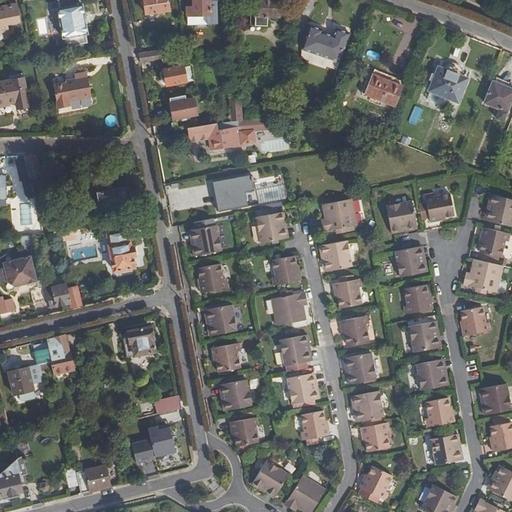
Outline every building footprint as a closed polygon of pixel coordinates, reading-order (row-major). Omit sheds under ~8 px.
[(82,4),(81,0),(62,0),(64,8),(61,9),(66,38),(69,38),(70,45),(89,42),(88,34),(90,33),(89,23),(90,22),(89,15),(87,15),(85,4),(82,4)] [(170,0),(143,0),(142,0),(144,8),(147,8),(148,14),(172,9),(170,0)] [(208,15),(209,22),(219,22),(217,0),(195,0),(196,7),(190,7),(190,15),(208,15)] [(258,0),(258,15),(271,16),(282,16),(282,0),(258,0)] [(0,31),(8,30),(8,25),(21,23),(17,4),(0,7),(0,31)] [(270,26),(271,16),(258,15),(253,14),(252,25),(270,26)] [(306,46),(343,60),(353,31),(340,27),(337,34),(326,31),(327,28),(313,23),(306,46)] [(265,54),(270,54),(273,50),(270,44),(265,44),(262,49),(265,54)] [(169,50),(141,54),(143,62),(166,59),(171,58),(169,50)] [(184,67),(183,56),(171,58),(166,59),(167,70),(165,70),(162,72),(163,79),(168,81),(169,86),(188,83),(186,67),(184,67)] [(467,73),(466,69),(465,67),(462,64),(460,63),(458,63),(456,62),(453,63),(451,64),(448,66),(446,69),(465,77),(467,73)] [(446,69),(441,67),(431,91),(433,91),(451,99),(461,103),(470,79),(465,77),(446,69)] [(376,70),(374,74),(404,87),(406,82),(376,70)] [(404,87),(374,74),(370,73),(363,93),(396,106),(404,87)] [(87,77),(75,79),(66,81),(66,83),(55,85),(59,107),(70,105),(70,101),(91,97),(87,77)] [(500,77),(498,83),(510,88),(511,82),(500,77)] [(24,78),(9,80),(0,81),(0,105),(15,103),(16,108),(29,105),(24,78)] [(498,119),(505,122),(511,105),(511,88),(510,88),(498,83),(496,82),(487,104),(501,110),(498,119)] [(451,99),(433,91),(430,99),(448,106),(451,99)] [(195,98),(196,94),(195,92),(171,97),(175,118),(199,114),(196,98),(195,98)] [(251,119),(267,118),(267,110),(244,112),(243,98),(232,99),(234,121),(242,120),(251,119)] [(272,128),(271,117),(267,118),(251,119),(252,130),(258,129),(272,128)] [(251,119),(242,120),(244,130),(252,130),(251,119)] [(259,139),(258,129),(252,130),(244,130),(242,120),(234,121),(190,128),(192,139),(205,138),(207,153),(209,156),(228,152),(227,146),(234,145),(236,143),(246,141),(247,144),(256,142),(259,139)] [(155,125),(156,133),(171,131),(169,123),(155,125)] [(37,155),(27,155),(28,159),(33,182),(43,180),(37,155)] [(20,161),(26,186),(34,185),(33,182),(28,159),(20,161)] [(8,175),(0,175),(0,197),(9,197),(8,175)] [(215,182),(221,218),(237,214),(260,210),(252,175),(215,182)] [(112,182),(98,185),(99,192),(103,210),(126,206),(123,188),(114,190),(112,182)] [(28,199),(37,197),(34,185),(26,186),(28,199)] [(431,221),(438,220),(438,217),(455,214),(450,192),(434,195),(426,197),(427,201),(420,203),(423,218),(430,216),(431,221)] [(494,204),(490,220),(511,225),(511,198),(492,193),(490,203),(494,204)] [(325,230),(339,227),(347,226),(358,224),(353,197),(323,203),(326,218),(323,219),(325,230)] [(393,232),(401,231),(401,227),(418,223),(413,199),(388,204),(393,232)] [(486,219),(490,220),(494,204),(490,203),(486,219)] [(134,217),(139,218),(141,214),(139,210),(135,209),(132,213),(134,217)] [(263,242),(286,237),(283,221),(288,220),(286,211),(258,216),(263,242)] [(219,224),(195,229),(198,246),(194,246),(196,255),(224,250),(219,224)] [(503,256),(507,240),(510,232),(486,226),(484,234),(486,234),(481,250),(503,256)] [(76,229),(54,232),(57,241),(77,238),(76,229)] [(108,233),(111,246),(122,243),(123,249),(132,247),(128,229),(108,233)] [(26,247),(35,246),(33,235),(24,236),(26,247)] [(326,253),(329,269),(353,264),(348,239),(321,244),(323,253),(326,253)] [(122,243),(111,246),(117,270),(136,266),(134,256),(136,253),(135,249),(132,247),(123,249),(122,243)] [(420,245),(396,250),(401,276),(429,270),(427,262),(424,263),(420,245)] [(36,302),(48,298),(43,278),(40,263),(34,264),(31,257),(30,253),(21,255),(19,257),(16,258),(14,257),(4,260),(5,265),(2,265),(0,269),(0,276),(1,279),(8,284),(8,286),(12,289),(14,288),(16,284),(20,283),(22,281),(25,280),(31,284),(33,284),(36,280),(37,279),(39,287),(32,289),(36,302)] [(277,275),(279,283),(302,278),(301,271),(299,271),(296,254),(274,259),(277,275)] [(40,263),(38,255),(31,257),(34,264),(40,263)] [(498,291),(505,265),(503,265),(476,258),(472,272),(469,271),(466,283),(479,286),(488,289),(498,291)] [(202,291),(226,286),(225,279),(222,262),(200,266),(203,283),(201,283),(202,291)] [(66,303),(67,308),(73,307),(68,287),(67,283),(54,286),(51,276),(43,278),(48,298),(51,307),(66,303)] [(354,279),(342,281),(334,283),(336,291),(338,291),(341,307),(363,303),(359,287),(357,278),(354,279)] [(408,304),(410,312),(434,307),(432,299),(430,300),(427,283),(405,288),(408,304)] [(68,287),(73,307),(83,304),(77,285),(68,287)] [(294,294),(284,296),(273,298),(279,324),(306,318),(304,304),(307,303),(306,291),(294,294)] [(13,296),(0,297),(0,312),(15,311),(13,296)] [(212,324),(208,325),(210,334),(237,329),(233,304),(209,307),(212,324)] [(490,333),(488,324),(485,308),(463,312),(467,329),(464,329),(466,337),(490,333)] [(370,339),(367,323),(366,316),(342,320),(343,327),(345,327),(348,343),(370,339)] [(415,351),(439,346),(436,330),(439,329),(437,320),(435,320),(431,321),(410,325),(415,351)] [(156,349),(151,325),(133,328),(132,330),(124,332),(128,355),(156,349)] [(66,334),(47,338),(48,342),(49,348),(52,360),(54,372),(74,368),(66,334)] [(286,364),(309,360),(306,344),(310,343),(309,334),(281,339),(286,364)] [(49,348),(48,342),(35,345),(36,351),(49,348)] [(238,349),(236,342),(212,346),(214,354),(216,353),(219,370),(241,366),(238,349)] [(49,348),(36,351),(39,363),(41,363),(52,360),(49,348)] [(373,352),(349,356),(353,374),(349,374),(350,383),(378,377),(373,352)] [(495,353),(481,354),(481,364),(496,362),(495,353)] [(445,376),(441,358),(416,363),(422,389),(450,384),(449,376),(445,376)] [(33,383),(44,380),(41,363),(39,363),(9,370),(14,394),(35,389),(33,383)] [(315,390),(312,373),(288,377),(293,402),(320,397),(319,389),(315,390)] [(247,378),(224,383),(227,399),(223,400),(225,409),(252,404),(247,378)] [(511,406),(508,385),(485,389),(488,406),(484,407),(486,415),(511,410),(511,406)] [(358,403),(361,420),(384,415),(380,389),(352,395),(354,403),(358,403)] [(183,406),(181,393),(156,399),(158,412),(161,411),(183,406)] [(431,417),(432,425),(456,421),(455,413),(454,413),(450,397),(428,401),(431,417)] [(0,430),(11,428),(9,419),(6,406),(0,407),(0,415),(1,422),(0,422),(0,430)] [(307,438),(318,436),(330,433),(329,426),(327,426),(324,410),(302,414),(306,430),(307,438)] [(30,423),(28,411),(17,414),(17,417),(9,419),(11,428),(25,424),(30,423)] [(65,415),(52,418),(56,430),(68,427),(65,415)] [(256,423),(255,416),(231,420),(232,428),(234,428),(238,445),(259,440),(256,423)] [(510,423),(509,417),(493,420),(494,426),(510,423)] [(386,422),(362,427),(363,435),(366,434),(369,451),(391,446),(388,430),(386,422)] [(493,452),(511,447),(511,422),(510,423),(494,426),(491,427),(494,444),(492,444),(493,452)] [(11,428),(13,436),(27,432),(25,424),(11,428)] [(149,427),(151,439),(155,456),(176,451),(170,427),(159,430),(158,425),(149,427)] [(80,443),(77,431),(69,433),(71,445),(80,443)] [(438,464),(461,460),(457,443),(462,442),(460,433),(432,438),(438,464)] [(319,442),(318,436),(307,438),(308,444),(319,442)] [(151,439),(132,443),(137,463),(156,459),(155,456),(151,439)] [(29,471),(24,454),(21,456),(0,472),(0,473),(0,489),(1,495),(6,493),(7,497),(19,494),(18,491),(22,490),(18,474),(22,473),(29,471)] [(253,484),(260,488),(263,484),(277,493),(290,473),(268,459),(253,484)] [(70,484),(80,482),(77,470),(76,464),(66,466),(70,484)] [(80,482),(82,491),(110,484),(107,470),(111,469),(110,466),(106,467),(105,464),(77,470),(80,482)] [(499,475),(492,490),(511,500),(511,471),(500,465),(496,473),(499,475)] [(362,487),(383,497),(386,491),(394,475),(374,466),(366,480),(365,480),(362,487)] [(488,488),(492,490),(499,475),(496,473),(488,488)] [(304,475),(298,484),(293,492),(286,503),(295,509),(297,505),(308,511),(311,511),(326,488),(304,475)] [(293,492),(298,484),(294,482),(289,490),(293,492)] [(263,484),(260,488),(275,497),(277,493),(263,484)] [(423,507),(432,511),(447,511),(452,503),(456,505),(460,497),(435,484),(423,507)] [(507,511),(501,509),(493,505),(481,498),(476,509),(480,511),(478,511),(507,511)] [(452,503),(447,511),(451,511),(456,505),(452,503)]
